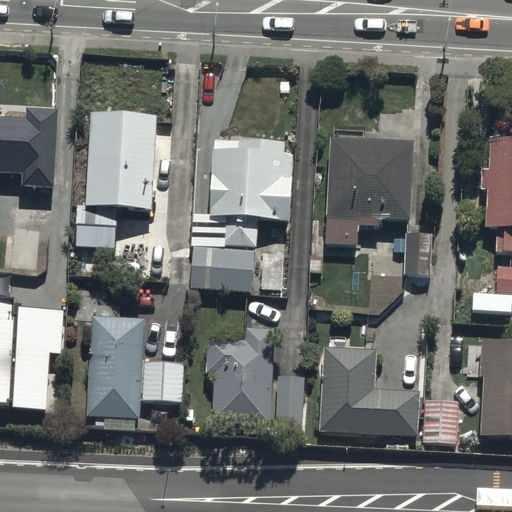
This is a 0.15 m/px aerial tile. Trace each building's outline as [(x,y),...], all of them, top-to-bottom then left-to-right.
[(156,121),(88,117),(82,212),(151,216),(156,121)] [(55,126),(0,121),(0,178),(50,182),(55,126)] [(287,149),(213,142),(206,220),(281,226),(287,149)] [(511,143),(488,143),(483,255),(511,256),(511,143)] [(411,148),(336,144),(330,247),(405,252),(411,148)] [(254,256),(195,252),(191,294),(250,298),(254,256)] [(67,313),(0,304),(0,416),(54,423),(67,313)] [(144,313),(82,311),(79,416),(141,417),(144,313)] [(273,338),(206,333),(200,420),(266,424),(273,338)] [(511,349),(478,349),(479,442),(511,441),(511,349)] [(376,354),(324,352),(320,432),(417,436),(419,391),(374,389),(376,354)] [(304,382),(278,381),(276,439),(302,439),(304,382)] [(458,403),(426,401),(424,445),(456,446),(458,403)]
